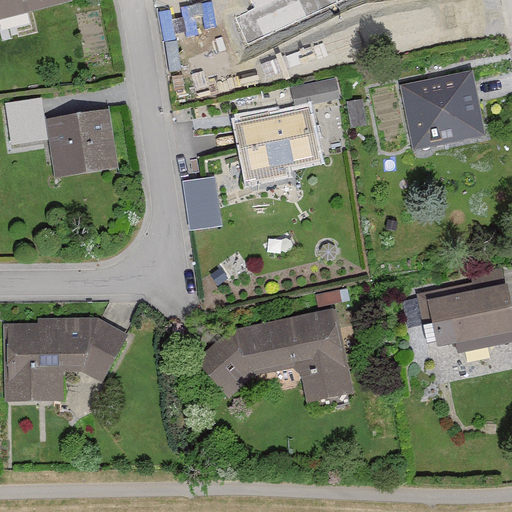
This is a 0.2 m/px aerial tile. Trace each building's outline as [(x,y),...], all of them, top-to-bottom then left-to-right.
[(67,0),(0,0),(0,22),(69,4),(67,0)] [(288,0),(302,21),(321,9),(328,19),(333,16),(340,28),(366,12),(358,0),(288,0)] [(466,74),(397,90),(412,156),(482,139),(466,74)] [(332,85),(290,96),(294,111),(336,100),(332,85)] [(37,102),(4,107),(10,145),(43,139),(37,102)] [(356,104),(342,107),(347,131),(361,128),(356,104)] [(304,113),(233,129),(248,196),(292,186),(289,171),(316,164),(304,113)] [(106,114),(47,122),(55,180),(114,171),(106,114)] [(225,223),(218,173),(185,177),(192,228),(225,223)] [(221,282),(217,275),(209,279),(214,287),(221,282)] [(511,347),(511,329),(504,288),(424,303),(433,353),(455,349),(456,358),(511,347)] [(332,296),(313,301),(316,311),(335,307),(332,296)] [(226,401),(251,378),(297,369),(306,413),(351,404),(333,313),(230,333),(194,367),(226,401)] [(126,339),(94,321),(36,322),(36,328),(2,328),(3,404),(59,403),(58,376),(82,375),(100,385),(126,339)]
